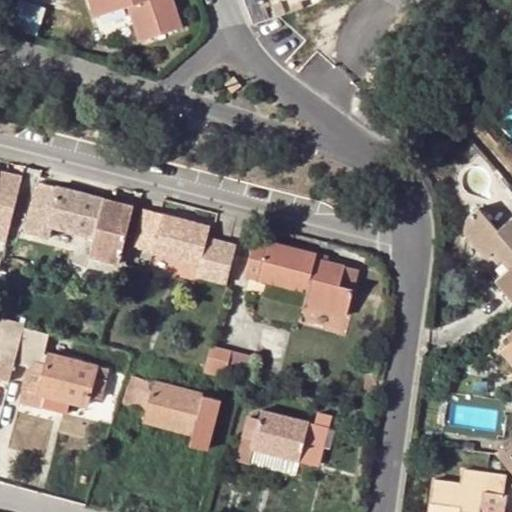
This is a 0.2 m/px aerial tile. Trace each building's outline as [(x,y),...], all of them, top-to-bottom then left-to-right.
[(182,26),(172,0),(89,0),(95,17),(129,6),(140,39),(182,26)] [(46,9),(19,1),(10,32),(32,39),(37,41),(46,9)] [(225,83),(231,91),(242,83),(235,75),(225,83)] [(0,226),(8,229),(23,178),(0,172),(0,226)] [(92,258),(124,266),(129,246),(138,208),(40,183),(29,221),(97,238),(92,258)] [(497,280),(511,297),(511,219),(498,231),(478,207),(466,217),(466,234),(487,258),(495,251),(510,269),(497,280)] [(221,282),(230,245),(209,239),(211,228),(210,227),(145,209),(135,247),(200,264),(202,265),(198,277),(221,282)] [(355,288),(342,284),(346,267),(317,259),(318,254),(256,238),(247,277),(308,292),(305,304),(348,316),(355,288)] [(221,282),(227,284),(237,247),(230,245),(221,282)] [(342,284),(355,288),(360,270),(346,267),(342,284)] [(348,316),(305,304),(301,318),(344,329),(348,316)] [(23,337),(20,348),(16,363),(29,367),(20,402),(42,408),(46,394),(86,405),(90,393),(102,397),(109,370),(41,352),(44,343),(23,337)] [(0,378),(11,381),(16,363),(20,348),(0,341),(0,378)] [(232,352),(211,345),(204,371),(226,377),(227,373),(232,352)] [(501,351),(511,363),(511,348),(509,345),(501,351)] [(255,359),(232,352),(227,373),(251,379),(255,359)] [(118,401),(125,376),(109,370),(102,397),(118,401)] [(361,410),(374,412),(378,375),(368,374),(361,410)] [(192,432),(189,443),(207,448),(220,398),(133,376),(125,402),(150,409),(147,420),(192,432)] [(86,405),(83,418),(96,421),(102,397),(90,393),(86,405)] [(46,394),(42,408),(83,418),(86,405),(46,394)] [(249,418),(237,459),(248,462),(252,448),(282,455),(320,464),(332,419),(320,414),(318,424),(262,410),(259,421),(249,418)] [(511,439),(497,452),(511,454),(511,439)] [(252,448),(248,462),(278,469),(282,455),(252,448)] [(511,472),(511,454),(497,452),(494,452),(511,472)] [(430,511),(483,511),(486,492),(504,495),(507,476),(463,469),(462,482),(435,479),(430,511)]
